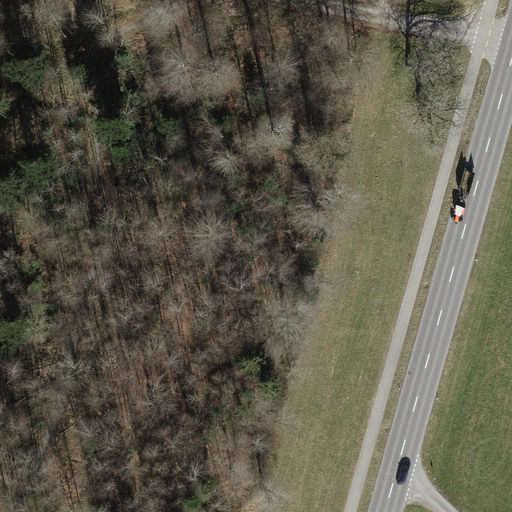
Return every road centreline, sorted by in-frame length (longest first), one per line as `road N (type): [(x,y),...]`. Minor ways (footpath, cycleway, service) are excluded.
road 1 (tertiary): [(385,511),(511,59)]
road 2 (track): [(376,15),(511,44)]
